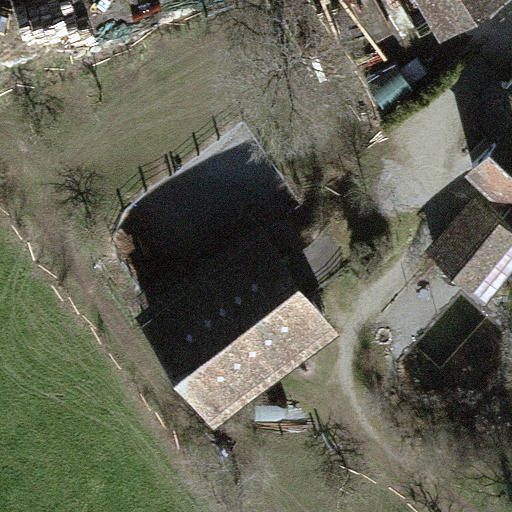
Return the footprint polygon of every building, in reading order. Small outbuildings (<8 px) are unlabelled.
[(483,0),(420,0),(435,27),(483,0)] [(511,62),(499,78),(511,89),(511,62)] [(511,89),(499,78),(494,74),(471,99),(496,121),(461,160),(511,206),(511,89)] [(511,229),(474,191),(426,241),(482,293),(511,261),(511,229)] [(257,212),(134,297),(210,407),(336,322),(257,212)]
